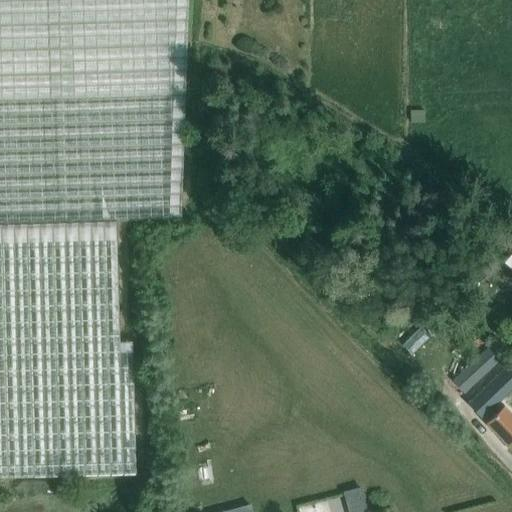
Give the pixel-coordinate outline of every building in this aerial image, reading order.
[(181,218),(188,17),(188,0),(0,0),(0,477),(137,473),(133,339),(120,340),(117,220),(181,218)] [(418,358),(435,343),(425,332),(408,348),(418,358)] [(470,361),(451,379),(466,393),(502,359),(487,344),(470,361)] [(474,410),(508,445),(511,440),(511,414),(492,393),(474,410)] [(373,511),(370,490),(353,492),(355,511),(373,511)]
